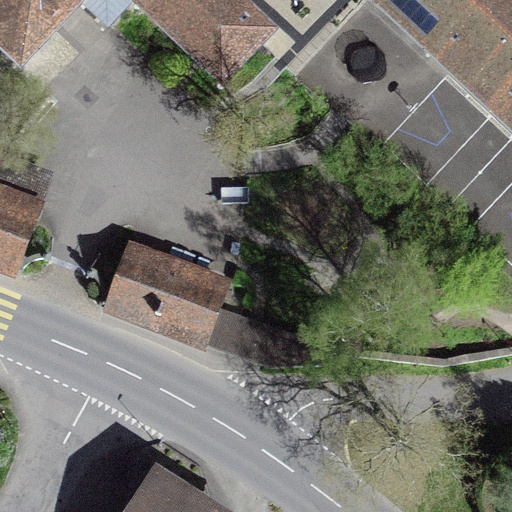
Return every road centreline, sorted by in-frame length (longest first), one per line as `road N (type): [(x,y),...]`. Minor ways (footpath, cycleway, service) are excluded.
road 1 (tertiary): [(257,443),(176,394),(0,318)]
road 2 (residential): [(257,443),(312,399),(397,402),(511,386)]
